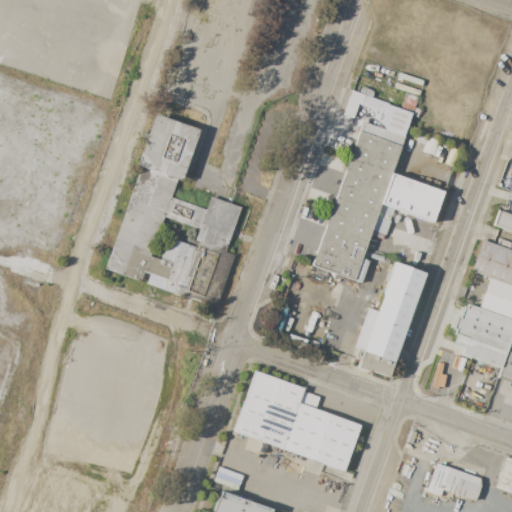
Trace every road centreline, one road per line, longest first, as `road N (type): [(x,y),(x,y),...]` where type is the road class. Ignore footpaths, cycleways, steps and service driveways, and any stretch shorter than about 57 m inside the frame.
road 1 (residential): [(354,0),(172,511)]
road 2 (track): [(1,511),(175,0)]
road 3 (residential): [(511,79),(358,511)]
road 4 (residential): [(219,336),(511,441)]
road 5 (residential): [(74,284),(219,336)]
